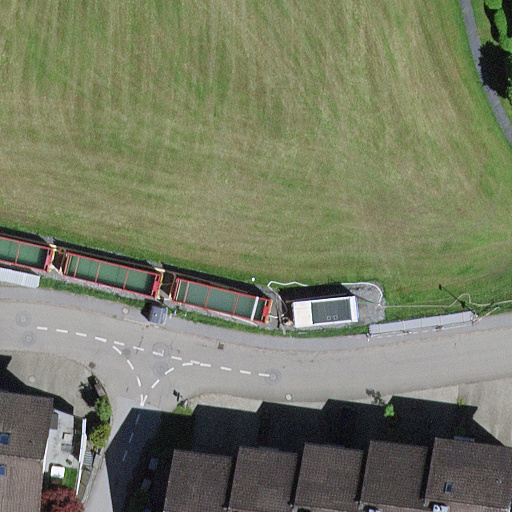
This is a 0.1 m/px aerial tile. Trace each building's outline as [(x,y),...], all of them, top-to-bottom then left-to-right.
[(0,508),(28,511),(71,511),(78,494),(86,435),(50,430),(53,408),(0,401),(0,508)] [(50,430),(86,435),(88,420),(53,408),(50,430)] [(451,461),(444,511),(510,511),(511,504),(511,456),(451,449),(449,461),(451,461)] [(386,464),(379,511),(444,511),(451,461),(449,461),(386,452),(384,464),(386,464)] [(321,467),(314,511),(379,511),(386,464),(384,464),(321,455),(319,467),(321,467)] [(256,471),(250,511),(314,511),(321,467),(319,467),(256,459),(254,470),(256,471)] [(190,462),(183,511),(250,511),(256,471),(254,470),(190,462)]
